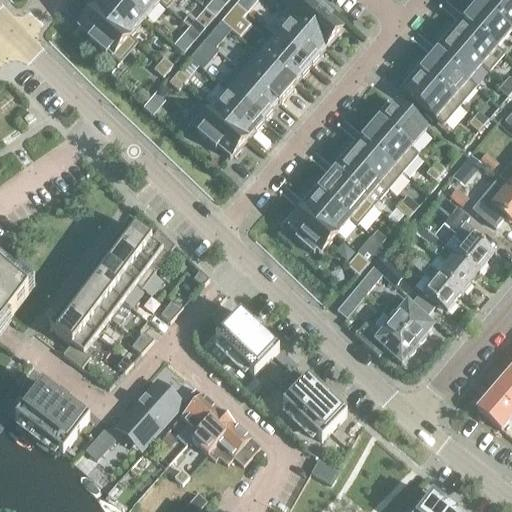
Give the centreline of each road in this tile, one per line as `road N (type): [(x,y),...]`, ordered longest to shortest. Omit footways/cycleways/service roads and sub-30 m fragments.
road 1 (residential): [(215,234),(398,28)]
road 2 (residential): [(412,420),(244,261)]
road 3 (residential): [(169,344),(285,454),(251,511)]
road 4 (residential): [(169,344),(108,411),(19,346)]
road 5 (residential): [(215,234),(100,125)]
road 6 (residential): [(412,420),(511,308)]
road 7 (residential): [(511,499),(412,420)]
road 8 (residential): [(100,125),(0,199)]
